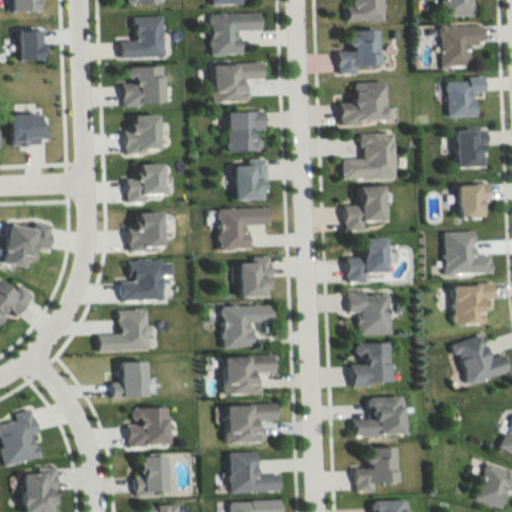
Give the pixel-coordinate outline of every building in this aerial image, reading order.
[(5,0),(36,0),(37,9),(6,10),(5,0)] [(377,0),(378,1),(379,2),(379,7),(378,9),(379,20),(364,20),(364,19),(341,20),(340,5),(347,5),(346,4),(346,0),(377,0)] [(468,0),(468,1),(469,1),(470,15),(437,17),(435,0),(468,0)] [(215,11),(220,11),(221,13),(255,12),(256,29),(231,30),(231,35),(235,35),(236,53),(219,53),(219,55),(206,55),(205,46),(204,44),(204,40),(205,38),(205,24),(203,22),(203,17),(204,15),(204,13),(213,13),(215,11)] [(127,16),(156,15),(158,46),(159,48),(159,53),(156,56),(152,56),(150,55),(115,56),(114,40),(129,40),(129,27),(127,27),(127,16)] [(436,24),(440,24),(442,25),(443,25),(444,24),(449,24),(450,25),(477,24),(478,42),(464,42),(464,54),(466,54),(466,65),(435,66),(434,34),(433,33),(433,27),(436,24)] [(345,29),(373,28),(374,64),(350,64),(350,72),(334,72),(334,65),(332,65),(331,49),(347,49),(347,47),(345,47),(342,44),(342,39),(344,35),(345,35),(345,29)] [(13,29),(38,29),(38,42),(40,42),(40,51),(36,52),(36,59),(13,60),(13,29)] [(206,65),(229,64),(229,62),(256,61),(256,77),(235,78),(235,84),(239,84),(240,88),(243,92),(243,97),(240,100),(207,101),(207,98),(205,96),(205,92),(206,91),(206,65)] [(125,65),(157,64),(158,101),(135,101),(135,105),(119,105),(119,98),(117,98),(117,83),(129,82),(129,79),(126,79),(122,75),(122,69),(125,65)] [(461,75),(478,74),(479,91),(466,92),(466,97),(468,97),(469,105),(470,105),(470,114),(442,115),(441,91),(440,89),(439,84),(441,83),(440,81),(462,80),(461,75)] [(349,82),(378,81),(379,106),(381,108),(381,117),(380,119),(354,120),(354,124),(334,124),(334,105),(346,105),(346,100),(348,97),(348,86),(349,82)] [(220,111),(258,110),(259,128),(246,128),(247,136),(251,136),(255,140),(256,146),(252,149),(222,150),(222,147),(220,146),(220,141),(221,140),(220,111)] [(6,114),(33,114),(34,123),(41,123),(42,137),(35,138),(35,143),(22,144),(22,145),(14,145),(14,144),(7,144),(6,114)] [(127,115),(152,115),(153,149),(137,150),(137,153),(120,153),(120,146),(119,146),(118,130),(125,130),(125,124),(128,124),(127,115)] [(449,130),(481,129),(481,145),(477,146),(477,153),(476,153),(476,156),(477,156),(477,167),(450,168),(449,130)] [(353,133),(387,132),(387,156),(389,157),(389,162),(388,164),(388,176),(337,178),(336,174),(335,174),(335,164),(336,163),(336,159),(357,158),(357,145),(354,145),(353,133)] [(243,156),(259,156),(259,162),(261,162),(262,179),(258,179),(258,186),(255,186),(255,195),(229,196),(229,161),(243,161),(243,156)] [(132,163),(157,163),(157,194),(138,194),(138,201),(122,201),(122,194),(121,194),(121,178),(130,178),(130,171),(132,171),(132,163)] [(466,183),(482,182),(483,200),(476,200),(476,207),(477,207),(477,216),(472,216),(472,218),(453,219),(453,206),(452,206),(451,185),(466,184),(466,183)] [(353,187),(376,186),(377,220),(355,220),(356,229),(339,229),(339,222),(337,222),(337,205),(353,204),(353,198),(351,198),(351,191),(353,191),(353,187)] [(212,206),(222,205),(223,204),(227,204),(229,205),(262,204),(263,221),(239,221),(239,227),(243,227),(244,237),(245,237),(245,245),(228,245),(228,247),(214,248),(214,239),(212,236),(212,232),(213,230),(212,213),(211,212),(211,209),(212,208),(212,206)] [(131,212),(156,212),(157,246),(140,247),(140,250),(124,251),(123,244),(122,244),(122,228),(128,227),(128,222),(131,222),(131,212)] [(5,222),(11,224),(13,226),(27,228),(28,220),(46,223),(45,232),(46,232),(43,248),(30,246),(29,250),(31,253),(30,258),(27,260),(23,259),(21,266),(0,261),(0,240),(1,235),(0,234),(0,229),(1,225),(5,222)] [(438,231),(468,230),(469,240),(468,240),(468,247),(469,247),(469,255),(485,255),(485,260),(486,260),(486,272),(447,273),(446,274),(441,274),(438,272),(438,266),(439,264),(438,258),(437,258),(437,253),(438,253),(438,231)] [(377,238),(378,272),(357,272),(357,281),(341,281),(341,274),(339,274),(338,257),(355,256),(355,239),(377,238)] [(245,252),(263,252),(263,259),(265,259),(265,277),(261,277),(262,284),(259,284),(259,294),(233,294),(232,258),(246,258),(245,252)] [(133,257),(145,256),(145,258),(157,258),(157,260),(167,260),(167,273),(158,274),(158,297),(117,299),(116,296),(115,296),(114,279),(128,278),(127,273),(123,273),(123,259),(133,259),(133,257)] [(470,285),(469,282),(486,282),(487,299),(477,299),(478,301),(478,304),(477,305),(477,313),(479,313),(480,318),(478,320),(478,322),(447,323),(447,321),(445,319),(445,315),(447,313),(446,297),(445,295),(445,291),(446,290),(446,286),(470,285)] [(0,284),(7,291),(15,283),(28,295),(23,301),(24,302),(12,315),(1,305),(0,306),(0,308),(1,309),(0,310),(0,284)] [(341,289),(357,288),(357,293),(365,293),(366,291),(371,291),(372,292),(374,292),(375,291),(380,291),(383,294),(383,299),(381,302),(382,316),(384,317),(384,323),(385,323),(385,331),(351,332),(351,317),(356,316),(354,314),(354,309),(341,310),(341,289)] [(265,303),(265,318),(241,318),(241,327),(245,327),(245,338),(247,338),(247,343),(232,343),(232,345),(217,345),(217,336),(215,334),(215,329),(217,328),(217,313),(215,312),(215,306),(216,305),(216,303),(226,303),(226,302),(231,302),(231,303),(265,303)] [(112,308),(141,307),(142,336),(143,338),(144,343),(143,345),(143,347),(92,349),(92,331),(114,331),(113,319),(112,319),(112,308)] [(475,332),(483,357),(498,352),(503,367),(478,376),(477,378),(474,379),(472,378),(470,378),(469,380),(465,382),(460,379),(459,374),(460,372),(452,350),(448,352),(445,342),(475,332)] [(352,340),(382,339),(382,342),(383,343),(383,348),(382,349),(383,376),(362,377),(362,383),(346,383),(345,361),(354,361),(354,353),(352,353),(348,349),(348,344),(352,340)] [(218,353),(267,353),(267,369),(247,369),(247,373),(251,373),(251,379),(254,382),(254,387),(251,390),(218,391),(218,388),(217,387),(217,382),(218,381),(218,353)] [(114,358),(139,357),(140,393),(106,394),(106,380),(115,379),(115,373),(112,373),(111,366),(114,366),(114,358)] [(363,394),(396,393),(396,396),(397,397),(397,402),(397,404),(397,421),(399,423),(399,428),(395,432),(390,432),(388,431),(374,431),(374,433),(347,434),(347,416),(367,415),(367,410),(364,410),(364,406),(359,402),(359,397),(363,394)] [(220,402),(268,401),(269,416),(248,417),(248,422),(252,422),(253,427),(256,430),(256,436),(253,440),(221,440),(221,437),(219,436),(219,431),(221,430),(220,402)] [(129,405),(162,404),(162,439),(161,439),(159,442),(155,441),(154,440),(141,440),(141,445),(124,445),(124,438),(122,438),(121,422),(134,421),(134,418),(130,418),(126,414),(126,409),(129,405)] [(25,406),(27,413),(28,413),(33,429),(25,432),(25,434),(24,435),(28,434),(30,442),(33,441),(37,454),(0,463),(0,418),(6,417),(7,418),(11,417),(9,410),(25,406)] [(511,411),(511,453),(493,444),(505,419),(505,417),(507,412),(509,411),(509,410),(511,411)] [(389,443),(390,471),(392,472),(392,478),(388,482),(384,482),(381,480),(367,481),(367,488),(350,489),(350,481),(348,481),(348,466),(363,465),(363,460),(361,460),(358,457),(358,452),(361,450),(361,444),(389,443)] [(223,450),(249,449),(250,472),(272,472),(273,488),(224,490),(223,480),(222,478),(222,473),(223,471),(223,450)] [(158,452),(158,461),(163,461),(163,473),(159,473),(159,488),(145,488),(145,493),(130,493),(130,490),(129,489),(128,473),(137,473),(136,468),(133,468),(133,459),(136,459),(135,453),(158,452)] [(483,460),(488,462),(488,464),(491,464),(492,463),(511,470),(511,487),(511,490),(501,486),(494,505),(469,496),(478,469),(477,467),(480,462),(483,460)] [(17,471),(33,470),(33,465),(50,464),(51,484),(46,485),(46,491),(49,491),(50,500),(46,500),(46,509),(39,509),(39,510),(29,510),(29,509),(18,509),(18,501),(16,502),(16,487),(18,487),(17,471)] [(224,511),(224,500),(244,499),(244,498),(274,497),(274,511),(224,511)] [(367,498),(400,497),(400,500),(401,501),(401,506),(400,508),(400,511),(368,511),(368,510),(364,507),(364,501),(367,498)] [(139,511),(139,503),(149,502),(149,501),(161,501),(161,502),(172,502),(172,511),(139,511)]
